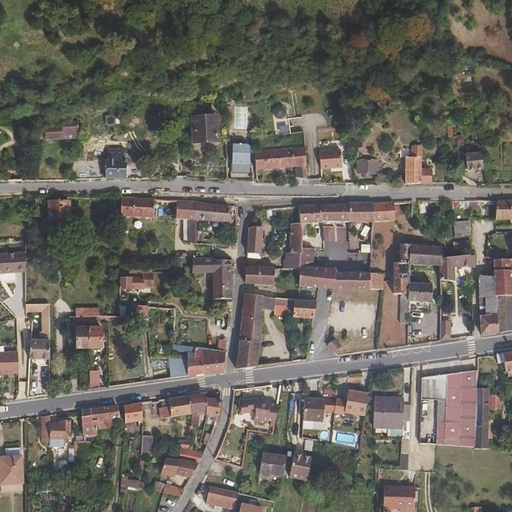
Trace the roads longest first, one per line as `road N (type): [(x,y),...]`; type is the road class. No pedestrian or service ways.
road 1 (residential): [(0,187),(368,192)]
road 2 (residential): [(229,378),(242,217),(260,203),(368,192)]
road 3 (secondary): [(511,341),(229,378)]
road 4 (secondary): [(229,378),(0,410)]
road 5 (residential): [(368,192),(511,193)]
road 6 (unknown): [(417,354),(412,463),(433,470)]
road 7 (unknown): [(119,394),(118,475),(107,511)]
